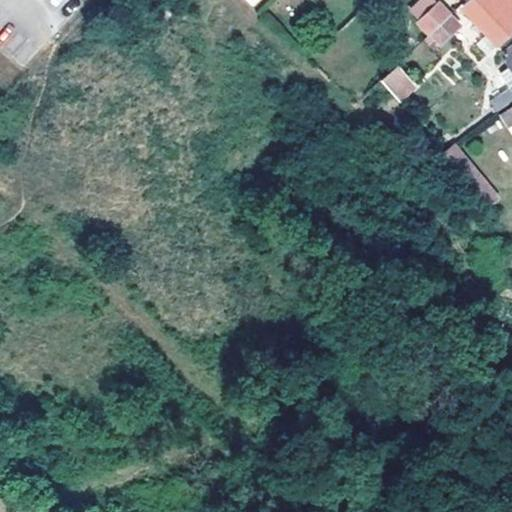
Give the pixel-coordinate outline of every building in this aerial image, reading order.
[(244,0),(252,8),(260,0),(244,0)] [(511,0),(469,0),(465,4),(490,32),(487,36),(493,43),(497,40),(502,44),(511,35),(511,0)] [(432,35),(452,16),(442,4),(421,23),(432,35)] [(432,35),(421,23),(414,16),(402,26),(420,46),(432,35)] [(432,35),(448,51),(468,33),(452,16),(432,35)] [(398,65),(380,81),(400,103),(418,87),(398,65)] [(511,102),(511,92),(495,105),(500,112),(511,102)] [(499,198),(455,145),(444,154),(488,208),(499,198)]
